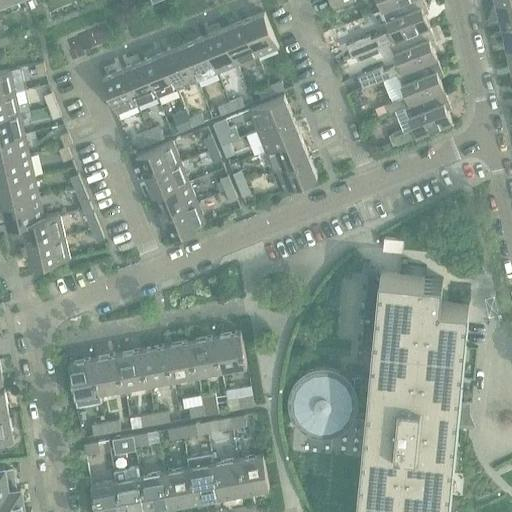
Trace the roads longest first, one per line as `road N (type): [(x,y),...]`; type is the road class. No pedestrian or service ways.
road 1 (residential): [(256,0),(77,69),(158,273)]
road 2 (residential): [(158,273),(369,185)]
road 3 (residential): [(369,185),(298,0)]
road 4 (residential): [(65,511),(31,323)]
road 5 (residential): [(492,138),(460,0)]
road 6 (residential): [(31,323),(158,273)]
road 7 (residential): [(369,185),(492,138)]
